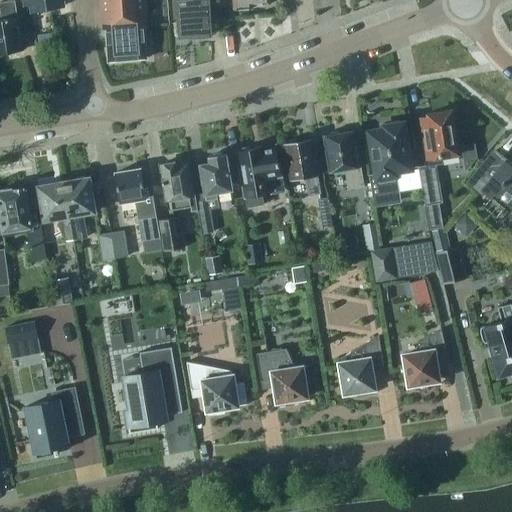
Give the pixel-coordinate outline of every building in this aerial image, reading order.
[(0,54),(22,50),(17,17),(14,0),(0,2),(0,11),(1,15),(4,14),(5,19),(0,19),(0,54)] [(23,0),(24,5),(30,4),(31,11),(64,6),(63,0),(23,0)] [(100,0),(103,31),(106,31),(108,62),(110,62),(110,61),(144,58),(144,59),(146,59),(146,56),(148,56),(148,46),(145,46),(144,28),(147,28),(144,0),(100,0)] [(219,2),(219,0),(173,0),(174,1),(173,1),(174,17),(180,17),(181,36),(191,35),(191,36),(195,36),(198,38),(204,37),(207,35),(210,34),(208,5),(219,4),(219,2)] [(232,0),(234,9),(252,8),(252,5),(270,4),(269,0),(232,0)] [(430,165),(418,167),(425,205),(430,232),(443,229),(435,183),(439,183),(436,165),(443,164),(442,158),(459,155),(455,131),(452,132),(448,113),(421,117),(423,131),(422,132),(422,134),(424,135),(428,160),(429,160),(430,165)] [(373,205),(399,201),(394,171),(412,168),(405,123),(401,124),(399,121),(388,123),(386,126),(383,127),(383,130),(367,132),(374,173),(368,173),(373,205)] [(328,136),(325,136),(331,171),(345,169),(348,189),(362,187),(358,157),(356,157),(352,132),(339,134),(337,132),(330,133),(328,136)] [(308,195),(320,193),(317,175),(318,175),(311,139),(297,142),(295,139),(288,140),(287,143),(284,144),(290,180),(305,177),(308,195)] [(241,148),(240,151),(237,152),(245,197),(246,197),(247,206),(263,204),(261,194),(283,190),(280,175),(281,175),(279,164),(278,164),(275,145),(262,148),(262,147),(252,148),(252,149),(251,149),(249,147),(241,148)] [(481,192),(483,190),(491,196),(485,203),(501,217),(505,212),(511,217),(511,170),(504,164),(506,161),(494,151),(468,182),(481,192)] [(208,158),(209,162),(199,164),(204,192),(194,194),(196,211),(198,211),(202,234),(213,232),(209,209),(219,207),(216,193),(232,190),(226,155),(223,155),(221,153),(213,155),(211,157),(208,158)] [(160,165),(163,181),(163,184),(164,184),(166,200),(170,199),(172,210),(190,206),(191,212),(196,211),(194,194),(192,194),(187,163),(178,164),(178,162),(175,162),(172,161),(165,162),(163,164),(160,165)] [(140,169),(115,173),(120,203),(135,200),(138,219),(156,216),(150,183),(143,184),(140,169)] [(75,180),(63,182),(73,239),(80,238),(76,215),(95,212),(89,178),(86,178),(83,176),(77,177),(75,180)] [(73,239),(63,182),(52,183),(49,182),(44,183),(41,185),(38,186),(44,221),(62,217),(66,240),(73,239)] [(0,225),(1,232),(30,227),(31,232),(27,233),(31,260),(45,258),(45,259),(46,259),(38,209),(37,209),(35,195),(27,196),(25,188),(24,188),(24,187),(15,189),(15,190),(12,190),(8,188),(0,190),(0,225)] [(318,199),(320,213),(330,212),(327,198),(318,199)] [(465,237),(477,224),(465,212),(452,225),(465,237)] [(156,216),(138,219),(140,232),(142,241),(159,238),(156,216)] [(159,220),(164,251),(183,248),(178,217),(159,220)] [(375,223),(363,225),(367,249),(379,247),(379,245),(376,229),(375,223)] [(445,228),(443,229),(430,232),(434,251),(450,247),(445,228)] [(124,231),(111,233),(115,258),(128,256),(124,231)] [(115,258),(111,233),(98,235),(102,260),(115,258)] [(247,264),(262,262),(259,243),(244,245),(247,264)] [(375,281),(409,275),(404,245),(370,251),(375,281)] [(467,278),(459,247),(434,253),(442,284),(467,278)] [(0,250),(0,284),(8,284),(4,250),(0,250)] [(206,258),(209,274),(221,272),(218,257),(206,258)] [(312,272),(324,271),(323,262),(311,263),(312,272)] [(293,284),(306,282),(303,266),(291,268),(293,284)] [(239,286),(257,283),(256,274),(237,277),(239,286)] [(72,302),(68,278),(52,280),(56,304),(72,302)] [(424,280),(411,283),(414,295),(416,303),(430,300),(424,280)] [(225,288),(229,311),(241,309),(237,286),(225,288)] [(482,339),(484,343),(488,342),(498,376),(510,373),(511,377),(511,376),(511,308),(511,303),(497,307),(501,321),(480,328),(480,332),(482,339)] [(114,348),(126,347),(122,319),(110,320),(114,348)] [(8,343),(37,337),(34,321),(5,327),(8,343)] [(405,364),(397,365),(399,373),(402,379),(407,385),(414,389),(421,390),(429,390),(427,382),(438,380),(435,358),(448,356),(441,329),(416,343),(418,353),(403,355),(405,364)] [(344,393),(356,392),(357,397),(375,393),(371,367),(383,365),(378,336),(338,358),(344,393)] [(141,369),(142,368),(143,372),(123,376),(129,410),(125,411),(129,433),(157,428),(155,414),(163,413),(163,415),(182,412),(171,347),(139,352),(141,369)] [(295,368),(286,348),(256,353),(260,382),(273,380),(278,407),(279,407),(299,403),(298,398),(307,397),(305,384),(310,383),(307,365),(306,366),(295,368)] [(243,382),(234,384),(232,371),(186,362),(191,391),(203,389),(208,416),(225,413),(224,408),(246,404),(246,405),(247,404),(243,382)] [(31,436),(36,458),(59,453),(58,448),(68,446),(66,437),(83,433),(74,388),(56,391),(57,400),(25,406),(29,425),(28,425),(28,427),(29,427),(31,434),(30,435),(30,436),(31,436)]
